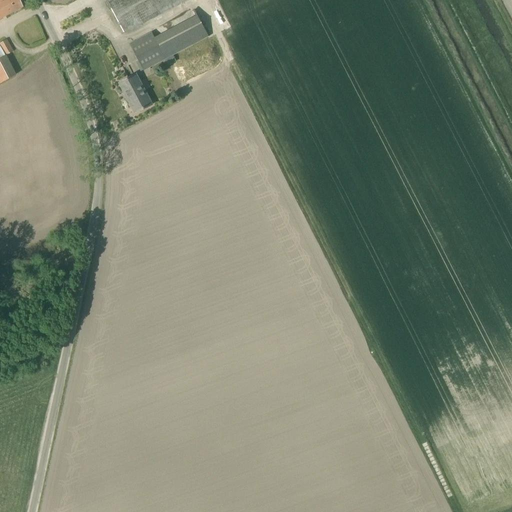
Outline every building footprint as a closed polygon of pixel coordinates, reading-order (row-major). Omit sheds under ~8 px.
[(0,0),(0,18),(22,7),(18,0),(0,0)] [(106,0),(124,33),(187,0),(106,0)] [(208,37),(198,18),(156,41),(166,59),(208,37)] [(156,41),(152,33),(130,44),(144,71),(166,59),(156,41)] [(0,43),(0,48),(4,56),(13,52),(6,40),(0,43)] [(136,75),(120,84),(136,114),(152,105),(136,75)]
